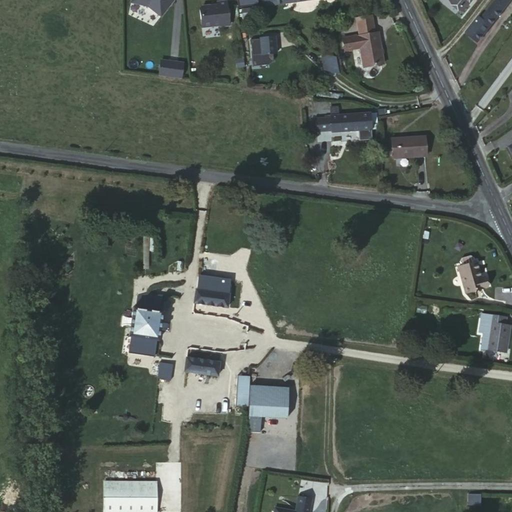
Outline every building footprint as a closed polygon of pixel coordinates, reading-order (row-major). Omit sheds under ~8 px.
[(132,0),(132,2),(149,6),(162,15),(171,0),(132,0)] [(226,0),(217,0),(217,1),(202,2),(199,5),(201,23),(228,22),(226,0)] [(261,0),(262,8),(326,4),(338,3),(337,0),(261,0)] [(461,12),(470,0),(451,0),(449,2),(461,12)] [(493,0),(465,34),(475,43),(511,0),(493,0)] [(378,33),(344,36),(345,49),(360,47),(362,67),(382,65),(378,33)] [(275,56),(275,40),(275,39),(261,40),(250,40),(250,67),(266,67),(271,63),(271,57),(275,57),(275,56)] [(323,55),(324,67),(328,67),(328,73),(338,76),(336,58),(323,55)] [(159,59),(157,75),(181,78),(183,62),(159,59)] [(317,130),(332,129),(332,131),(359,131),(359,141),(371,141),(371,114),(338,114),(338,105),(331,105),(331,114),(331,116),(316,118),(317,130)] [(394,158),(426,157),(426,136),(393,138),(394,158)] [(448,268),(449,273),(463,269),(462,264),(460,262),(450,265),(448,268)] [(463,269),(449,273),(457,300),(479,293),(476,283),(472,284),(467,268),(463,269)] [(228,309),(229,295),(230,282),(199,278),(197,290),(195,303),(228,309)] [(130,354),(152,358),(155,344),(158,345),(162,314),(158,314),(159,306),(140,303),(138,311),(134,310),(130,340),(131,340),(130,354)] [(500,324),(480,323),(480,330),(483,330),(482,358),(503,359),(504,332),(499,332),(500,324)] [(220,364),(187,359),(185,371),(218,377),(220,364)] [(236,408),(249,409),(252,384),(253,378),(238,376),(236,408)] [(249,416),(265,418),(288,420),(291,387),(259,384),(252,384),(249,409),(249,416)] [(249,416),(247,432),(264,436),(265,418),(249,416)] [(102,482),(102,493),(102,511),(155,511),(155,496),(155,482),(102,482)] [(479,506),(479,495),(469,495),(469,505),(479,506)] [(309,511),(311,501),(298,498),(296,511),(287,511),(276,510),(275,511),(309,511)]
